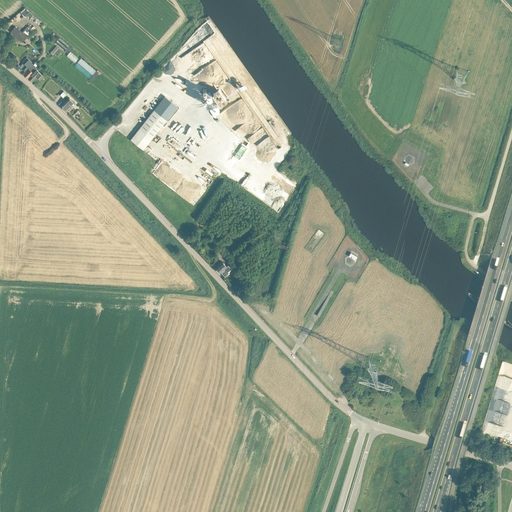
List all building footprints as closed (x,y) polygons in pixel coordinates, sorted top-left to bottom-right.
[(32,19),(27,11),(19,17),(25,24),(32,19)] [(15,27),(10,32),(22,42),(28,35),(23,31),(22,32),(15,27)] [(59,37),(55,42),(67,52),(71,47),(69,45),(64,41),(59,37)] [(56,46),(50,53),(53,55),(59,48),(56,46)] [(174,55),(177,57),(182,51),(180,49),(174,55)] [(224,80),(232,74),(219,55),(203,65),(207,71),(209,70),(214,78),(220,74),(224,80)] [(22,73),(28,78),(36,69),(37,68),(31,62),(27,59),(25,61),(27,63),(26,65),(23,62),(19,67),(23,71),(24,70),(25,71),(23,73),(22,73)] [(36,69),(28,78),(32,81),(36,76),(40,79),(43,75),(41,73),(36,69)] [(143,149),(177,106),(165,96),(130,139),(143,149)] [(65,111),(74,102),(69,98),(64,103),(61,107),(65,111)] [(255,127),(260,124),(265,121),(260,111),(255,114),(256,116),(253,117),(254,119),(250,121),(252,124),(248,126),(249,129),(254,126),(255,127)] [(197,130),(194,128),(183,120),(179,127),(178,126),(172,135),(185,145),(189,140),(190,140),(197,130)] [(251,132),(254,138),(261,134),(260,133),(265,130),(265,128),(269,126),(267,123),(251,132)] [(245,140),(238,151),(243,154),(250,143),(245,140)] [(210,178),(210,177),(213,176),(211,171),(204,175),(207,180),(210,178)] [(222,261),(219,265),(215,268),(219,273),(220,272),(225,276),(229,272),(228,271),(231,268),(228,265),(226,266),(222,261)]
